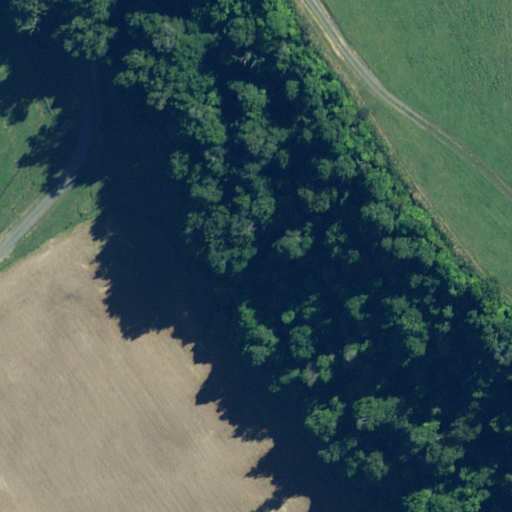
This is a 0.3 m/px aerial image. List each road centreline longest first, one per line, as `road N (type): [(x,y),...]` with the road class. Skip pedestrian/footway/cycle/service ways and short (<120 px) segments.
road 1 (track): [(511,287),(317,0)]
road 2 (track): [(91,0),(86,69),(98,131),(74,180),(0,237)]
